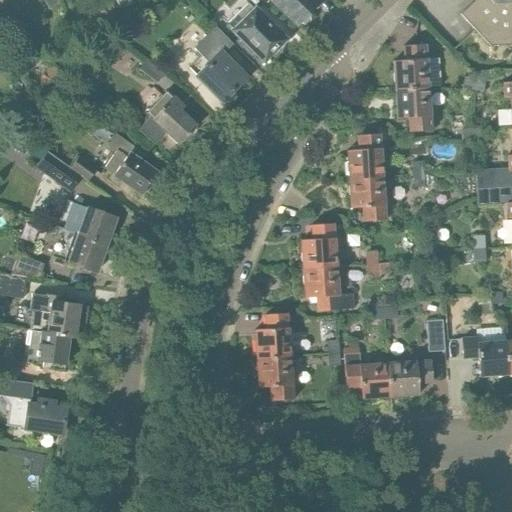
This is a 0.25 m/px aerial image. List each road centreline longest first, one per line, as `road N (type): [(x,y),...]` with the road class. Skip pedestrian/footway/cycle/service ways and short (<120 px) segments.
road 1 (residential): [(374,17),(230,281),(219,343),(231,419),(245,432),(419,422)]
road 2 (residential): [(101,511),(137,313),(162,241),(192,192),(374,17)]
